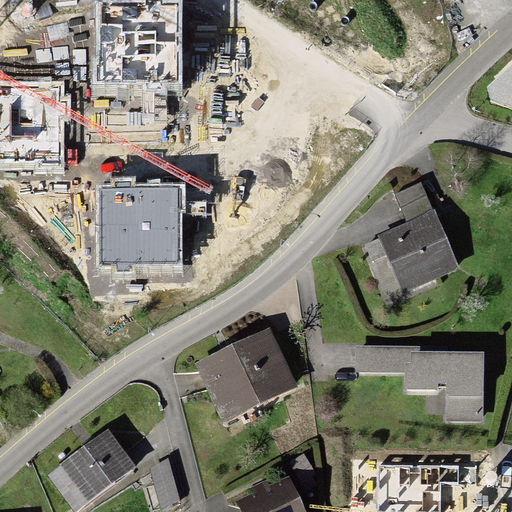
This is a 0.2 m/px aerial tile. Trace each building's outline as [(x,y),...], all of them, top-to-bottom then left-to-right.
[(511,63),(487,87),(490,99),(511,105),(511,63)] [(419,188),(398,198),(411,223),(431,214),(419,188)] [(433,218),(384,241),(407,292),(457,269),(433,218)] [(269,337),(198,364),(222,425),(293,397),(269,337)] [(485,416),(485,354),(448,354),(447,346),(364,346),(365,371),(412,371),(413,386),(455,386),(455,417),(485,416)] [(112,439),(54,479),(77,511),(78,511),(135,472),(112,439)] [(297,511),(288,487),(238,505),(240,511),(297,511)]
